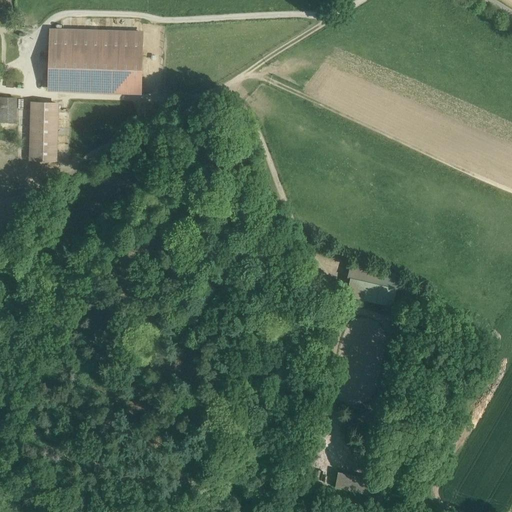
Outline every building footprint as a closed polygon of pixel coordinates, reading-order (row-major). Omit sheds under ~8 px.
[(142,32),(51,30),(51,44),(50,88),(140,91),(142,32)] [(16,98),(0,97),(0,117),(0,121),(17,122),(16,98)] [(57,103),(33,102),(31,158),(56,158),(57,103)] [(392,307),(396,288),(350,278),(346,297),(392,307)] [(344,483),(355,480),(353,468),(338,471),(340,480),(343,480),(344,483)]
